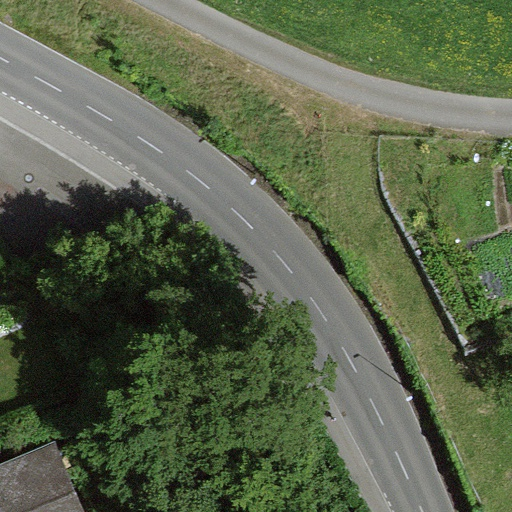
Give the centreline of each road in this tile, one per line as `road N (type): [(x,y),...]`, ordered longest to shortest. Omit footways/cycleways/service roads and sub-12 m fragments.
road 1 (residential): [(0,57),(201,177),(307,283),(404,455),(425,511)]
road 2 (track): [(511,111),(465,111),(351,86),(175,0)]
